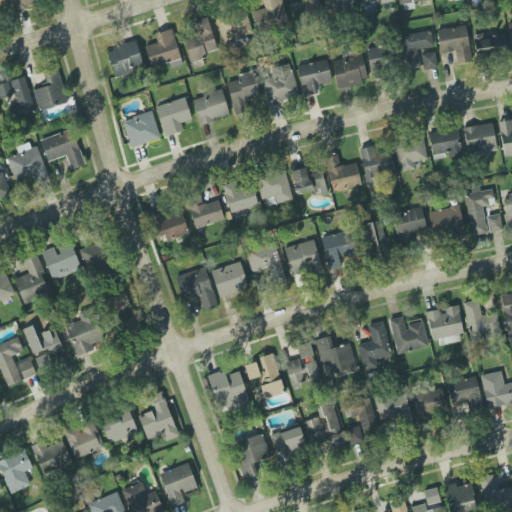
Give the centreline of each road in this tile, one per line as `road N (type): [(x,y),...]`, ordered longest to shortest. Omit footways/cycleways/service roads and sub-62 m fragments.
road 1 (residential): [(0,428),(175,353),(383,290),(511,263)]
road 2 (residential): [(68,0),(118,188),(230,511)]
road 3 (residential): [(0,238),(243,147),(360,117),(511,93)]
road 4 (residential): [(248,511),(511,439)]
road 5 (residential): [(0,50),(160,0)]
